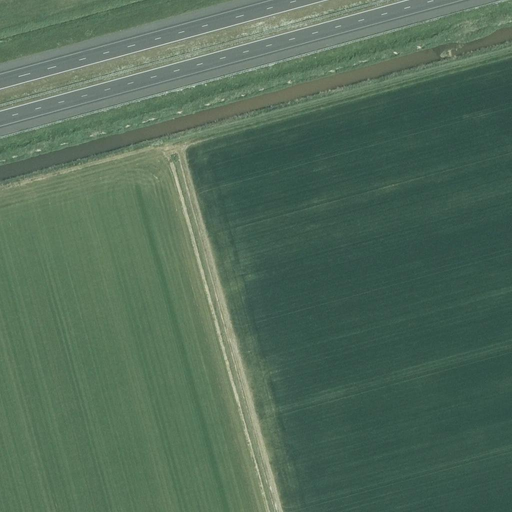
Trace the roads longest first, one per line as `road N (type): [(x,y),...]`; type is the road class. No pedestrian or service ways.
road 1 (motorway): [(0,119),(437,0)]
road 2 (motorway): [(300,0),(0,82)]
